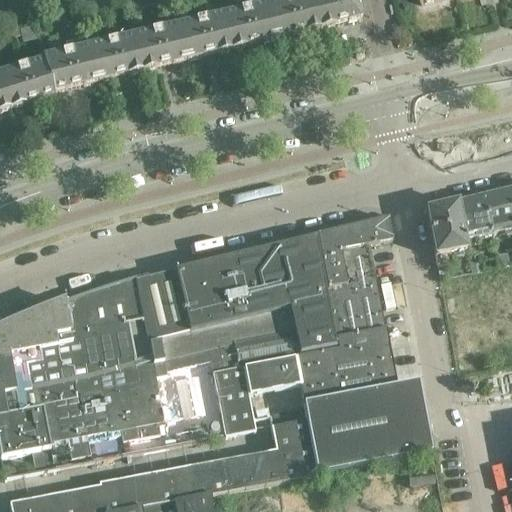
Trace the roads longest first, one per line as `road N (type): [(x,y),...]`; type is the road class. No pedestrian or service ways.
road 1 (unclassified): [(0,293),(237,220),(403,180)]
road 2 (tertiary): [(0,207),(191,149),(395,105)]
road 3 (unclassified): [(474,436),(446,411),(403,180)]
road 4 (tertiary): [(395,105),(511,76)]
